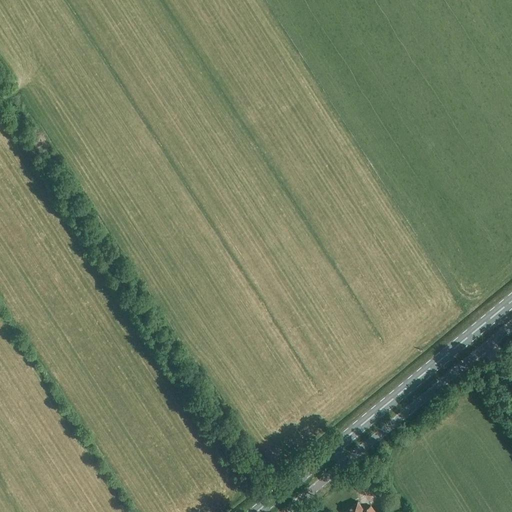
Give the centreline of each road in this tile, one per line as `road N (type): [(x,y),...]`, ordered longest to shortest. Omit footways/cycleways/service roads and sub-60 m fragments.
road 1 (primary): [(332,449),(511,299)]
road 2 (unclassified): [(344,464),(511,326)]
